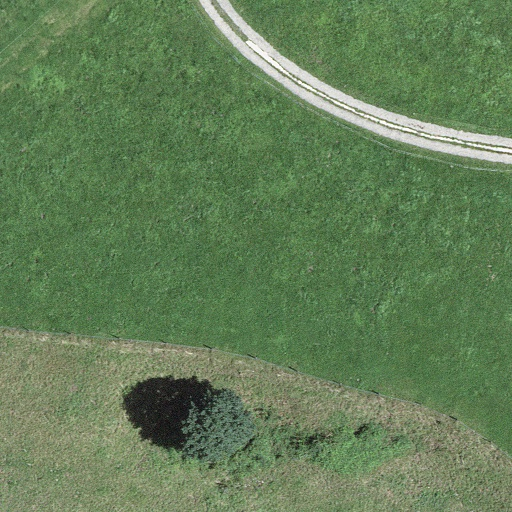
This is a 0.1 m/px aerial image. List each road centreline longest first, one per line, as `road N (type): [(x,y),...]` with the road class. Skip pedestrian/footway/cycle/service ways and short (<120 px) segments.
road 1 (track): [(511,149),(385,122),(312,88),(245,44),(210,0)]
road 2 (track): [(0,86),(92,0)]
